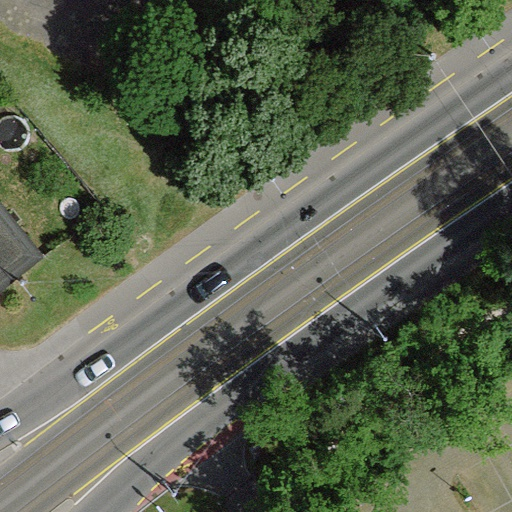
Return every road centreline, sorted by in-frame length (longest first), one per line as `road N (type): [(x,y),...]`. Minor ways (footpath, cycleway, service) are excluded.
road 1 (secondary): [(511,72),(0,432)]
road 2 (secondary): [(97,511),(192,429),(511,201)]
